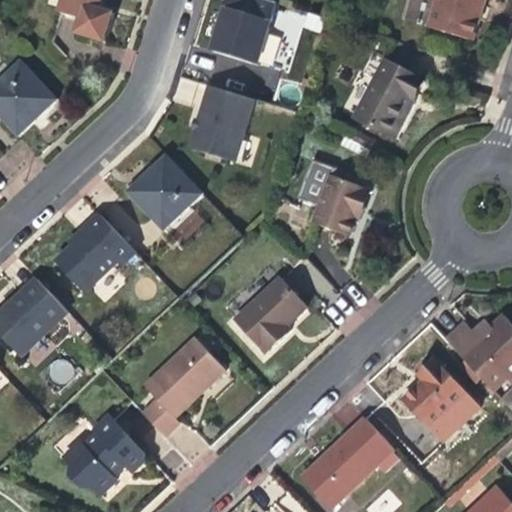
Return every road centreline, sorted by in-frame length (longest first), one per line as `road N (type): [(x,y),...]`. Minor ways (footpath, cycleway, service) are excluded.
road 1 (residential): [(459,242),(175,511)]
road 2 (residential): [(0,222),(124,103),(164,0)]
road 3 (residential): [(498,159),(469,160),(446,178),(438,206),(459,242)]
